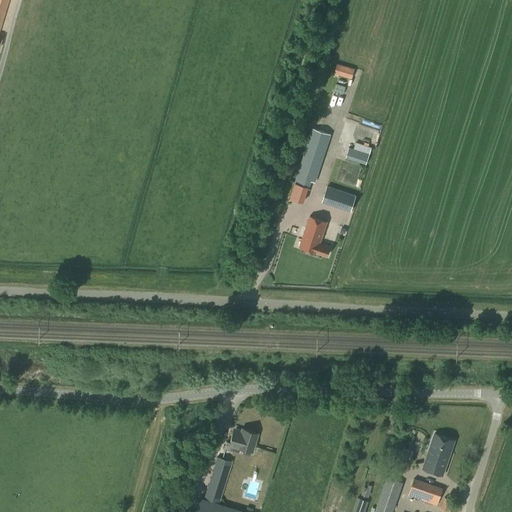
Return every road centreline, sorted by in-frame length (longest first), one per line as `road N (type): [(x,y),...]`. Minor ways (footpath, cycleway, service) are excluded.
road 1 (unclassified): [(511,318),(0,292)]
road 2 (tertiary): [(503,394),(236,390),(115,400),(0,390)]
road 3 (unknown): [(225,392),(210,461),(184,511)]
road 4 (unclassified): [(467,511),(503,394)]
